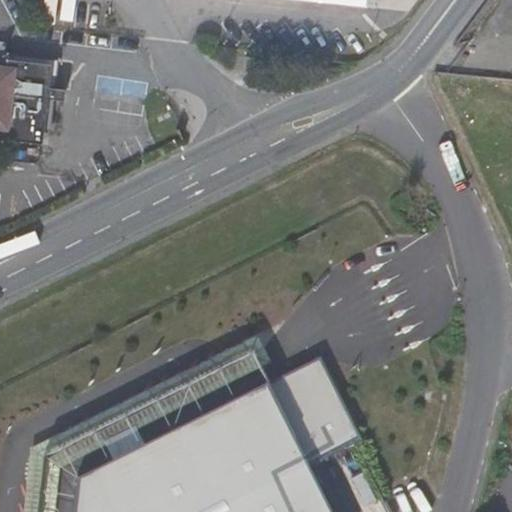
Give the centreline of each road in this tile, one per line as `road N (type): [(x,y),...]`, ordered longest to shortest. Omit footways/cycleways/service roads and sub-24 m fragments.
road 1 (unclassified): [(389,90),(446,178),(476,264),(484,365),(456,511)]
road 2 (unclassified): [(0,289),(389,90)]
road 3 (unclassified): [(397,73),(247,132),(0,250)]
